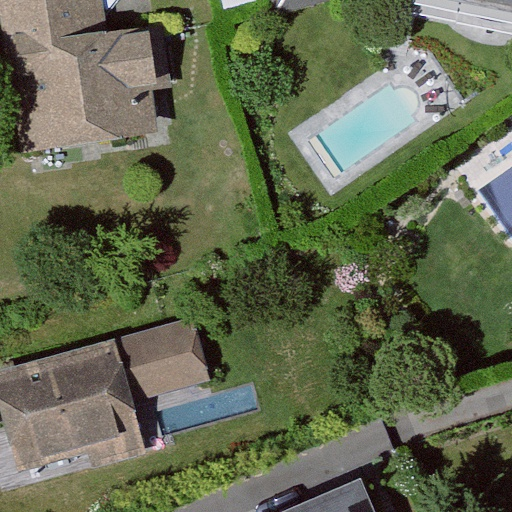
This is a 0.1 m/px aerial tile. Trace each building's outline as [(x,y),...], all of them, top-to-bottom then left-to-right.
[(98,0),(3,0),(27,154),(168,133),(151,21),(103,28),(98,0)] [(340,7),(337,0),(271,0),(280,26),(340,7)] [(511,0),(412,0),(411,10),(511,30),(511,0)] [(124,352),(0,381),(0,402),(24,503),(153,472),(124,352)] [(374,511),(363,483),(293,511),(374,511)]
